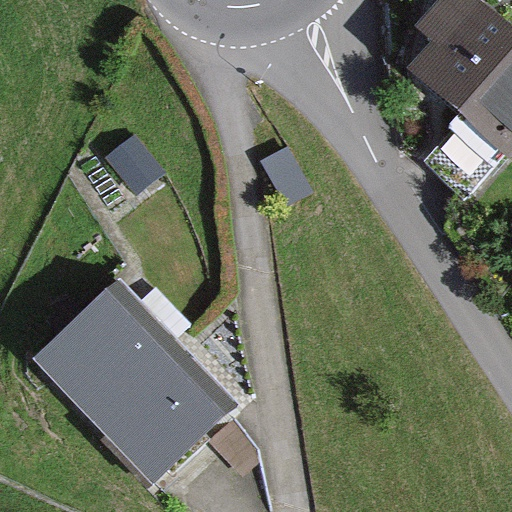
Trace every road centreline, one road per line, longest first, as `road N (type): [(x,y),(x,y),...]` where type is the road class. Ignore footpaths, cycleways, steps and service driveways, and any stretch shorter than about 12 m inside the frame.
road 1 (residential): [(291,511),(243,205),(239,10)]
road 2 (unclassified): [(274,4),(306,90),(511,381)]
